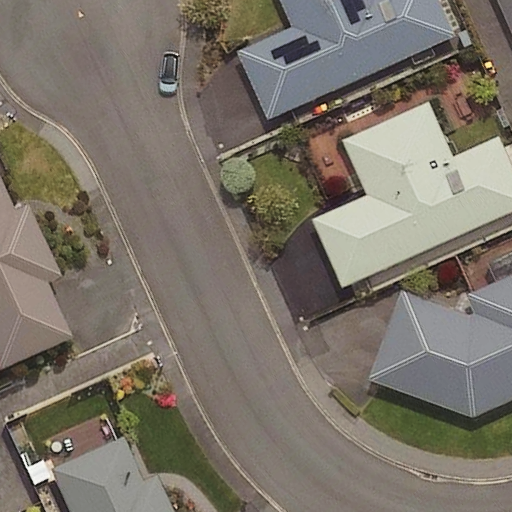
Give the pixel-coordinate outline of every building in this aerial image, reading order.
[(278,0),(289,23),(237,47),(266,113),(452,30),(438,0),(278,0)] [(511,0),(501,0),(511,24),(511,0)] [(429,98),(340,137),(364,192),(312,215),(341,281),(511,205),(511,165),(497,132),(453,151),(429,98)] [(9,211),(0,191),(0,367),(67,337),(41,281),(54,275),(21,205),(9,211)] [(511,396),(511,269),(466,290),(475,310),(469,312),(401,287),(368,376),(471,415),(511,396)] [(136,481),(116,438),(46,469),(65,511),(168,511),(151,474),(136,481)]
